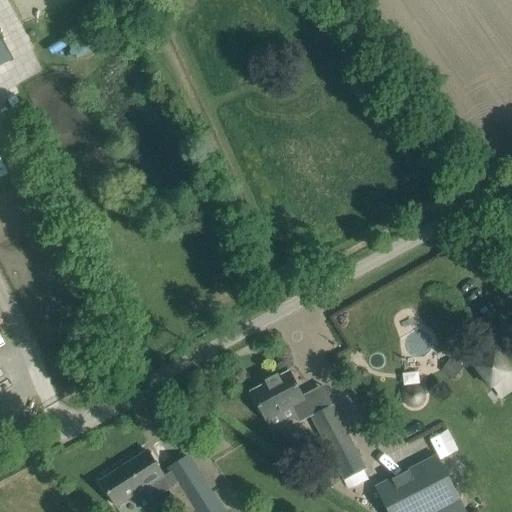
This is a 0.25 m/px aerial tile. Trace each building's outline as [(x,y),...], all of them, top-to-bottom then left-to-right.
[(0,65),(11,60),(0,38),(0,65)] [(496,353),(476,368),(491,387),(510,372),(496,353)] [(280,378),(278,375),(265,382),(267,384),(252,392),(266,420),(282,412),(290,429),(311,418),(345,481),(365,470),(331,407),(318,414),(315,409),(310,411),(290,372),(280,378)] [(148,451),(100,481),(117,508),(165,478),(148,451)] [(393,480),(375,489),(387,511),(434,511),(459,499),(437,456),(436,457),(408,472),(407,472),(407,473),(393,481),(393,480)] [(222,511),(198,472),(179,483),(196,511),(222,511)]
